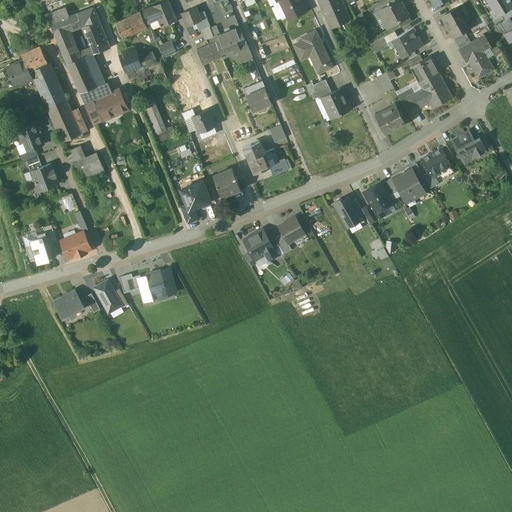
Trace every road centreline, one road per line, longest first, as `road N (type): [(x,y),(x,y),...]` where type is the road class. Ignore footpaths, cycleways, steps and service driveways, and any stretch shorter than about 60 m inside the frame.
road 1 (residential): [(473,102),(385,158),(312,187),(0,289)]
road 2 (track): [(113,511),(0,312)]
road 3 (track): [(137,111),(185,234)]
